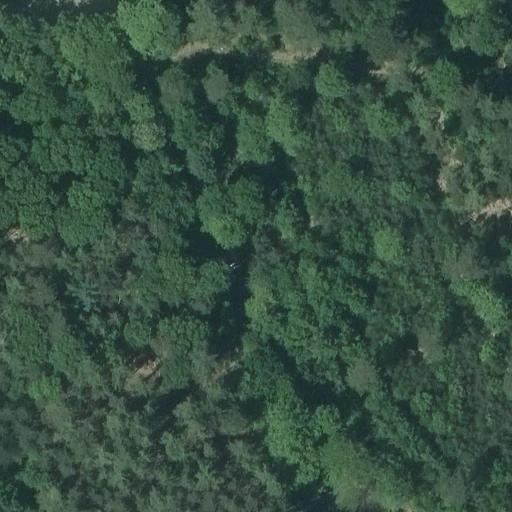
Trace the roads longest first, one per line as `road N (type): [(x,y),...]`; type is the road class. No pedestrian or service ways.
road 1 (tertiary): [(344,511),(94,1)]
road 2 (unknown): [(199,0),(217,55),(380,399),(405,511)]
